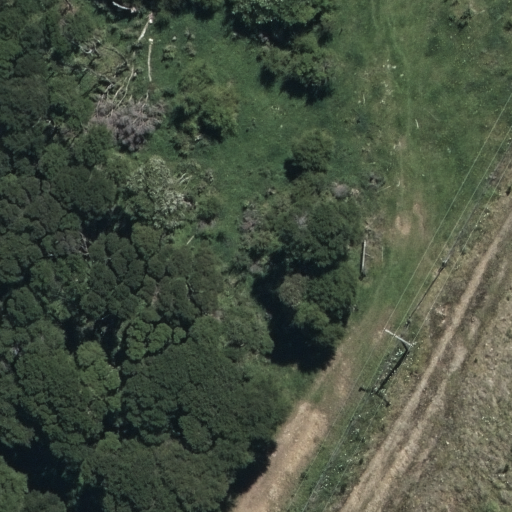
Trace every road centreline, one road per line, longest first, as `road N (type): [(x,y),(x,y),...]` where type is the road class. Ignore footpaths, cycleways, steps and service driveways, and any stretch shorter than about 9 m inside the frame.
road 1 (track): [(485,307),(398,0)]
road 2 (track): [(373,511),(511,259)]
